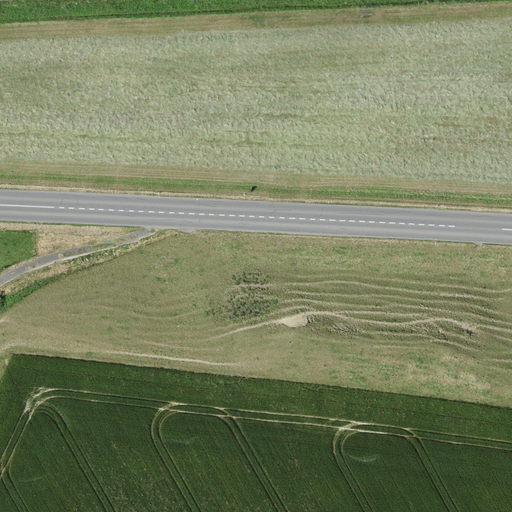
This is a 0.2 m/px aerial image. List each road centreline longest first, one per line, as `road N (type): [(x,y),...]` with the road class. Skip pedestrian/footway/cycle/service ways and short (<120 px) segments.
road 1 (secondary): [(0,204),(511,229)]
road 2 (track): [(185,212),(116,245),(0,281)]
